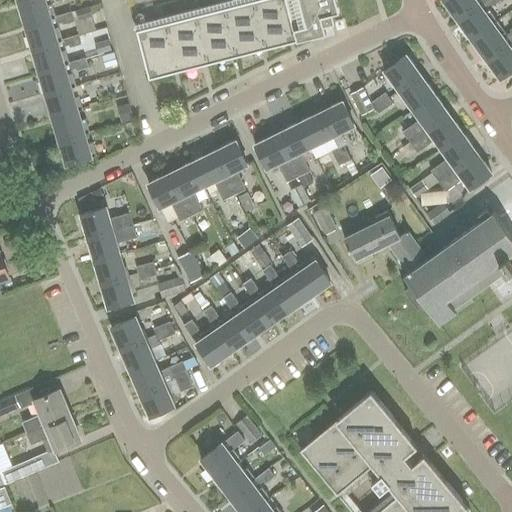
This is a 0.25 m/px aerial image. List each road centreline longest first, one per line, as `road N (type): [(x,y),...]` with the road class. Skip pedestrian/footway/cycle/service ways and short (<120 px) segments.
road 1 (residential): [(511,501),(359,321),(339,313),(143,448)]
road 2 (residential): [(37,203),(420,15)]
road 3 (residential): [(143,448),(37,203)]
road 4 (residential): [(491,121),(420,15)]
